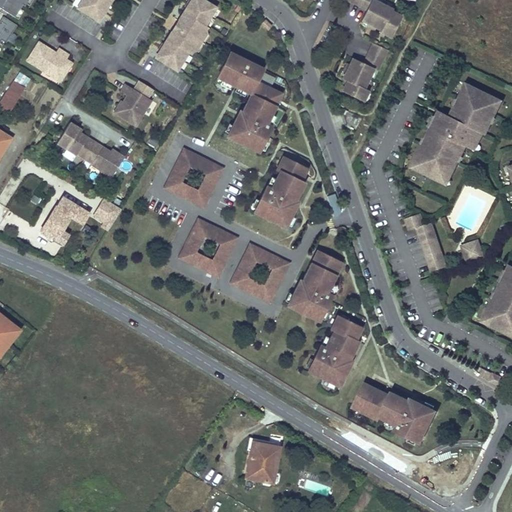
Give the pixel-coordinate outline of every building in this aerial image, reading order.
[(0,0),(0,8),(13,16),(21,4),(24,5),(26,0),(0,0)] [(80,0),(77,6),(98,19),(109,0),(80,0)] [(172,30),(155,56),(176,68),(187,51),(189,52),(192,47),(203,30),(206,25),(204,24),(214,6),(204,0),(189,0),(178,19),(190,27),(184,38),(172,30)] [(348,0),(366,9),(360,19),(367,23),(374,26),(380,29),(379,31),(390,37),(400,16),(390,11),(391,9),(373,0),(348,0)] [(6,42),(16,24),(2,16),(0,19),(0,40),(1,39),(6,42)] [(190,27),(178,19),(172,30),(184,38),(190,27)] [(265,20),(261,24),(268,31),(272,26),(265,20)] [(203,30),(192,47),(197,51),(208,34),(203,30)] [(27,60),(54,77),(60,69),(65,73),(72,63),(66,59),(69,55),(58,48),(54,54),(47,49),(48,47),(39,41),(27,60)] [(344,83),(341,90),(361,100),(367,89),(362,87),(367,77),(372,67),(376,69),(386,49),(372,43),(363,63),(351,57),(348,64),(345,71),(341,78),(346,80),(344,83)] [(229,50),(216,76),(221,79),(228,82),(229,80),(231,81),(239,85),(238,87),(249,93),(241,110),(237,118),(235,116),(231,124),(232,124),(228,132),(226,136),(256,151),(258,147),(262,139),(263,140),(271,125),(270,125),(265,123),(270,113),(274,105),(267,101),(270,94),(275,97),(278,91),(267,85),(257,80),(260,73),(263,67),(249,60),(247,62),(242,60),(243,57),(229,50)] [(60,69),(54,77),(60,81),(65,73),(60,69)] [(19,72),(13,80),(24,87),(29,78),(19,72)] [(24,87),(13,80),(0,100),(0,108),(7,113),(24,87)] [(126,102),(124,106),(118,102),(113,110),(135,124),(151,98),(125,82),(120,90),(127,93),(123,98),(122,100),(126,102)] [(442,112),(439,118),(434,116),(431,122),(433,123),(431,127),(429,126),(424,137),(426,138),(424,142),(421,141),(412,160),(417,162),(414,168),(440,181),(443,176),(447,178),(456,160),(454,159),(457,155),(459,156),(464,145),(469,147),(472,142),(475,144),(481,132),(483,133),(489,121),(487,120),(497,99),(466,84),(456,105),(454,104),(448,115),(442,112)] [(270,94),(267,101),(274,105),(281,92),(278,91),(275,97),(270,94)] [(439,118),(442,112),(437,109),(434,116),(439,118)] [(61,133),(57,141),(66,147),(76,153),(77,152),(84,157),(92,162),(91,163),(102,169),(111,175),(124,155),(116,150),(114,153),(110,150),(80,131),(76,128),(77,126),(69,121),(61,133)] [(0,131),(0,155),(10,138),(0,131)] [(205,207),(224,165),(182,146),(163,188),(205,207)] [(274,169),(277,170),(284,157),(281,155),(274,169)] [(306,167),(284,157),(277,170),(274,178),(269,187),(265,185),(264,185),(257,199),(258,200),(254,208),(252,211),(282,226),(284,223),(288,215),(289,215),(293,208),(290,207),(294,200),(303,182),(300,180),(296,178),(299,172),(303,174),(306,167)] [(77,201),(64,193),(41,230),(62,243),(69,232),(63,228),(71,216),(82,223),(90,210),(77,201)] [(111,226),(122,208),(106,198),(94,216),(111,226)] [(403,218),(407,230),(414,227),(429,271),(444,265),(442,258),(429,221),(422,224),(418,212),(403,218)] [(177,257),(219,277),(239,235),(197,216),(177,257)] [(462,252),(465,261),(480,256),(477,246),(475,240),(459,245),(462,252)] [(248,242),(229,284),(272,302),(290,260),(248,242)] [(315,258),(312,264),(309,262),(296,287),(294,285),(290,293),(291,293),(285,305),(315,320),(321,309),(322,309),(329,295),(324,292),(330,282),(333,274),(330,273),(337,260),(315,249),(312,256),(315,258)] [(337,260),(330,273),(333,274),(340,262),(337,260)] [(503,278),(501,282),(499,281),(493,292),(496,293),(493,298),(491,297),(482,315),(487,317),(483,323),(510,336),(511,332),(511,267),(509,274),(504,271),(501,277),(503,278)] [(0,349),(2,351),(17,333),(9,327),(12,324),(0,314),(0,349)] [(327,328),(330,329),(337,316),(334,314),(327,328)] [(337,316),(330,329),(322,346),(317,344),(310,358),(311,359),(305,370),(336,385),(341,374),(342,374),(346,367),(343,366),(347,359),(356,341),(353,339),(349,337),(352,331),(356,333),(359,326),(337,316)] [(17,333),(20,330),(12,324),(9,327),(17,333)] [(506,382),(490,372),(486,380),(502,390),(506,382)] [(388,391),(386,394),(385,397),(379,394),(380,391),(368,385),(366,388),(359,385),(350,403),(363,409),(376,416),(393,424),(391,429),(405,437),(406,436),(418,441),(433,411),(421,405),(422,405),(414,401),(413,403),(406,400),(388,391)] [(363,409),(350,403),(349,406),(362,412),(363,409)] [(376,416),(363,409),(362,412),(375,419),(376,416)] [(247,450),(251,451),(252,443),(269,446),(270,441),(249,437),(247,450)] [(252,443),(251,451),(246,477),(271,482),(278,447),(269,446),(252,443)]
